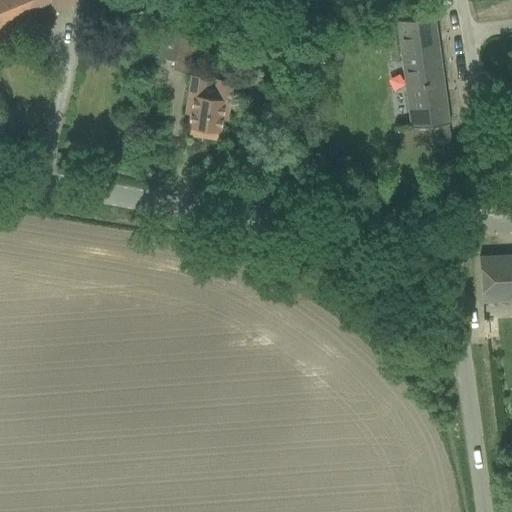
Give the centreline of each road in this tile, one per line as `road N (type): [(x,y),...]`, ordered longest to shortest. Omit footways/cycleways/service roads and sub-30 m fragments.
road 1 (unclassified): [(453,231),(238,225),(0,177)]
road 2 (unclassified): [(489,511),(453,231)]
road 3 (residential): [(460,0),(479,88),(478,231)]
